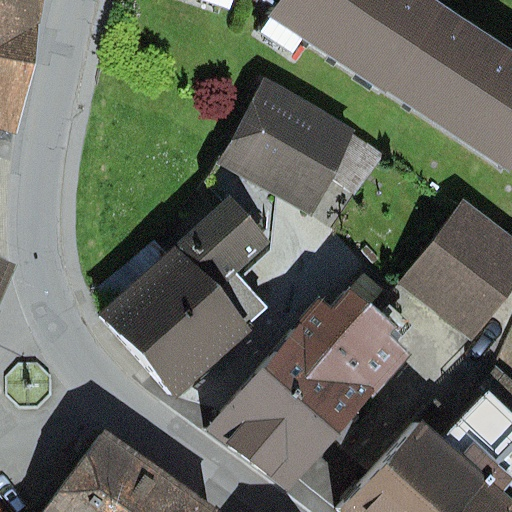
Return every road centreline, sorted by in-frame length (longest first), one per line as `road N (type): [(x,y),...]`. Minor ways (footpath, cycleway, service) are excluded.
road 1 (tertiary): [(39,279),(36,186),(79,0)]
road 2 (unknown): [(120,406),(250,327),(275,291),(282,226)]
road 3 (tertiary): [(254,505),(120,406)]
road 4 (tertiary): [(120,406),(71,349),(39,279)]
road 5 (residential): [(0,431),(120,406)]
